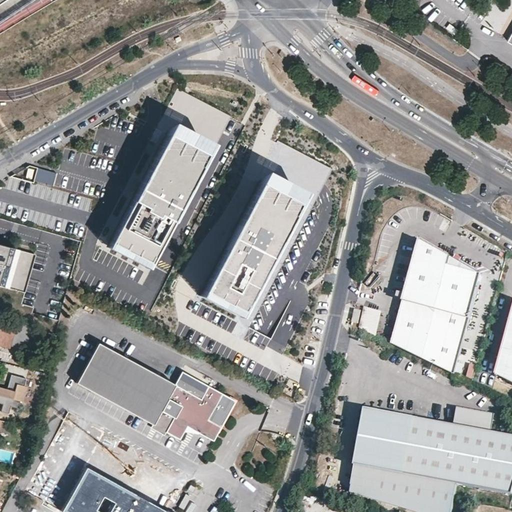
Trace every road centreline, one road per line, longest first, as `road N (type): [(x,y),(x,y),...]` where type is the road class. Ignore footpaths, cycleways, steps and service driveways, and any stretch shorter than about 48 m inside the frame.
road 1 (unknown): [(59,379),(93,413),(200,470),(281,401),(185,350),(101,318),(78,320),(56,350)]
road 2 (residential): [(380,163),(363,197),(300,461),(279,511)]
road 3 (primary): [(264,13),(343,86),(495,177)]
road 4 (primary): [(477,146),(366,76),(293,2)]
road 5 (residential): [(0,159),(161,64)]
road 6 (residential): [(252,72),(380,163)]
road 7 (unknown): [(18,511),(59,379)]
